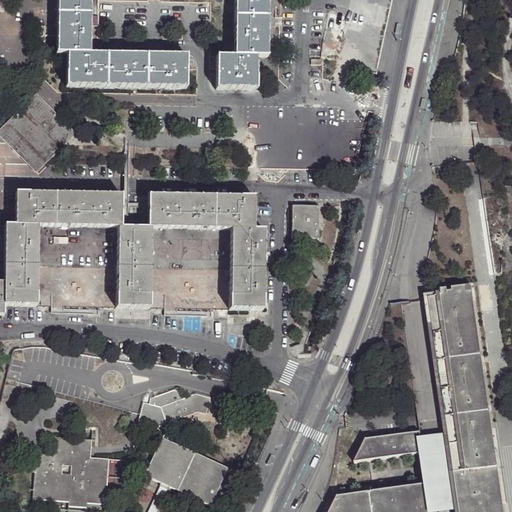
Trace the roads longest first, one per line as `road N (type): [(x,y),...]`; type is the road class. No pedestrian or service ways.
road 1 (residential): [(0,331),(129,331),(278,368)]
road 2 (residential): [(278,188),(0,184)]
road 3 (residential): [(301,99),(202,97),(202,46),(106,44)]
road 4 (secondary): [(331,392),(376,276),(394,195)]
road 5 (secondary): [(394,195),(438,0)]
road 6 (secondary): [(374,194),(357,269),(314,383)]
road 7 (residential): [(278,368),(278,188)]
road 8 (secondary): [(314,383),(256,511)]
road 9 (secondary): [(276,511),(331,392)]
